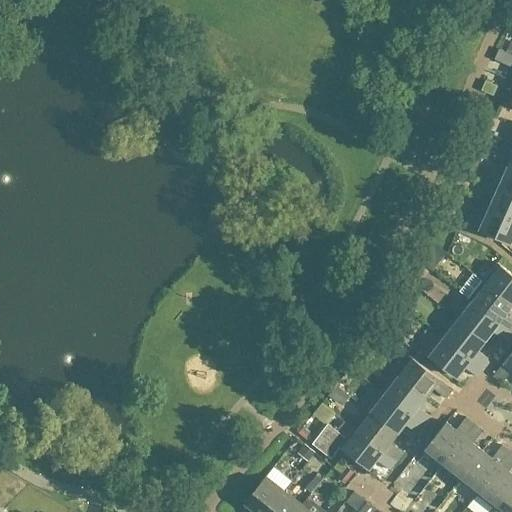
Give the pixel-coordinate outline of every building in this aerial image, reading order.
[(511,107),(511,95),(499,90),(494,99),(511,107)] [(502,142),(511,146),(511,134),(506,132),(502,142)] [(511,171),(511,146),(502,142),(497,151),(511,158),(507,169),(511,171)] [(511,196),(511,171),(507,169),(502,180),(488,174),(483,183),(511,196)] [(511,221),(511,196),(483,183),(479,194),(492,200),(488,210),(511,221)] [(511,221),(488,210),(483,221),(469,215),(464,225),(511,246),(511,221)] [(483,284),(511,306),(511,276),(498,265),(483,284)] [(469,302),(511,334),(511,332),(511,322),(505,317),(511,307),(511,306),(483,284),(469,302)] [(455,319),(485,343),(492,333),(504,343),(511,334),(469,302),(455,319)] [(441,337),(483,370),(490,362),(477,352),(485,343),(455,319),(441,337)] [(464,370),(474,377),(476,379),(483,370),(441,337),(427,355),(457,379),(464,370)] [(511,353),(493,378),(502,385),(511,372),(511,353)] [(395,377),(424,399),(432,389),(445,399),(451,391),(409,358),(395,377)] [(381,395),(423,427),(430,419),(417,409),(424,399),(395,377),(381,395)] [(368,412),(396,435),(404,426),(417,436),(423,427),(381,395),(368,412)] [(354,430),(396,463),(402,454),(389,444),(396,435),(368,412),(354,430)] [(446,424),(422,454),(441,468),(474,425),(465,418),(465,419),(455,431),(446,424)] [(474,425),(441,468),(458,482),(482,452),(473,445),(483,432),(474,425)] [(369,472),(377,462),(389,471),(396,463),(354,430),(346,440),(327,426),(312,446),(331,461),(340,449),(369,472)] [(492,460),(482,452),(458,482),(476,496),(510,454),(502,447),(492,460)] [(511,455),(510,454),(476,496),(494,510),(511,487),(511,475),(508,473),(511,468),(511,455)] [(265,479),(244,506),(251,511),(268,511),(284,493),(283,492),(290,482),(273,469),(266,478),(265,479)] [(511,511),(511,487),(494,510),(496,511),(511,511)] [(297,511),(302,507),(284,493),(268,511),(297,511)] [(297,511),(321,511),(307,500),(302,507),(297,511)]
